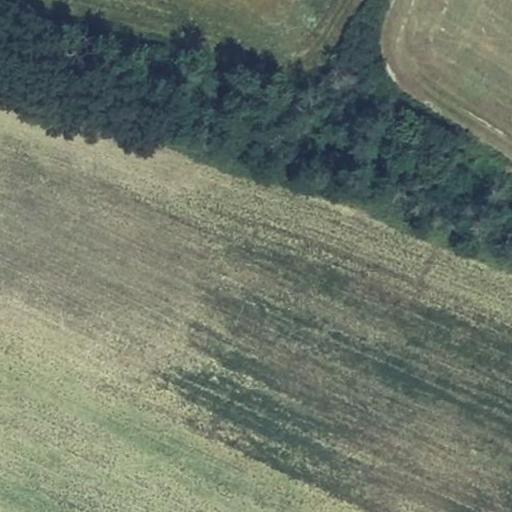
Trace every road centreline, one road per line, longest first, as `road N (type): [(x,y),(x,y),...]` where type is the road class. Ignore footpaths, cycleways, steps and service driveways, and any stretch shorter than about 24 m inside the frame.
road 1 (track): [(0,3),(206,43),(315,53),(332,44),(360,0)]
road 2 (track): [(417,0),(407,30),(420,77),(448,104),(511,139)]
